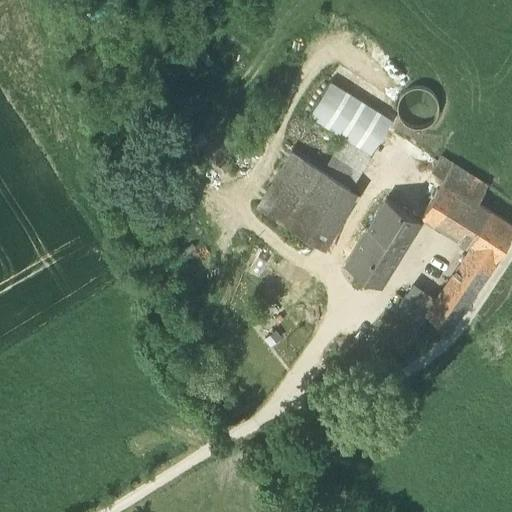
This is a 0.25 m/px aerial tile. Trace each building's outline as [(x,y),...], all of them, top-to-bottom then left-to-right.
[(310,119),(342,139),(369,155),(391,117),(332,82),(310,119)] [(437,115),(439,107),(437,99),(432,92),(426,88),(418,86),(410,88),(403,93),(399,99),(397,107),(399,115),(403,122),(410,126),(418,128),(426,126),(433,122),(437,115)] [(369,155),(342,139),(323,172),(351,189),(369,155)] [(359,194),(351,189),(323,172),(288,151),(253,208),(324,251),(359,194)] [(452,164),(440,157),(431,172),(443,179),(452,164)] [(488,186),(452,164),(443,179),(440,183),(476,205),(488,186)] [(472,245),(437,303),(429,315),(447,327),(509,238),(511,231),(511,226),(476,205),(440,183),(421,214),(472,245)] [(421,223),(384,202),(348,267),(385,288),(421,223)] [(437,303),(414,286),(393,315),(417,333),(429,315),(437,303)]
